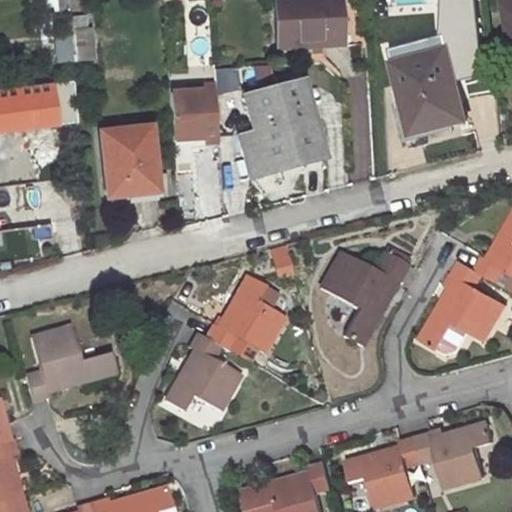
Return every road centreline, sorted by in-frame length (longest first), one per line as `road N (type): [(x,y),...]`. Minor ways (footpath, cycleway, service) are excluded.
road 1 (residential): [(0,294),(511,161)]
road 2 (residential): [(197,458),(406,400)]
road 3 (residential): [(406,400),(393,332),(440,254)]
road 4 (residential): [(139,470),(134,422),(150,370),(181,322)]
road 5 (residential): [(139,470),(99,478),(61,457),(45,411)]
